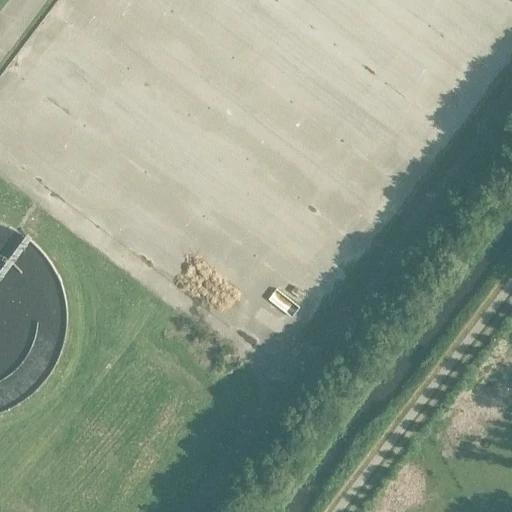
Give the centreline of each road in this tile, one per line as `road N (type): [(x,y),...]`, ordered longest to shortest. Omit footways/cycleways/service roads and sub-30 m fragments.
road 1 (unknown): [(511,298),(350,511)]
road 2 (unknown): [(0,90),(82,57),(143,0)]
